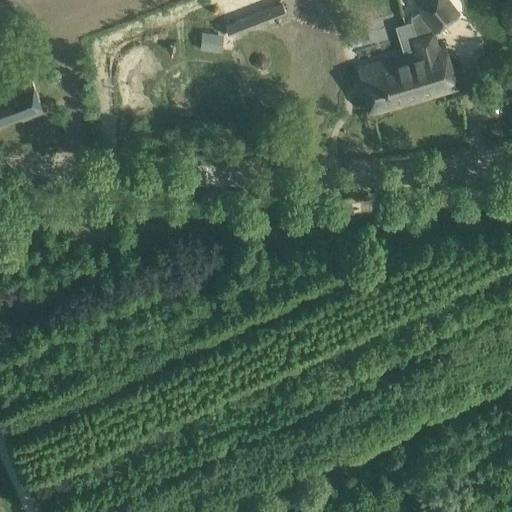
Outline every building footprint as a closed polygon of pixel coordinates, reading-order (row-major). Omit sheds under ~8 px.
[(413,51),(401,55),(414,98),(456,86),(450,67),(443,42),(437,44),(433,31),(437,28),(457,12),(447,0),(415,0),(421,8),(421,9),(410,18),(410,20),(415,35),(409,38),(412,47),(413,51)] [(281,3),(224,25),(228,35),(285,13),(281,3)] [(202,32),(200,49),(221,51),(223,34),(202,32)] [(401,55),(358,67),(371,111),(414,98),(401,55)] [(31,79),(0,89),(0,126),(8,124),(7,121),(20,117),(21,119),(43,111),(31,79)]
